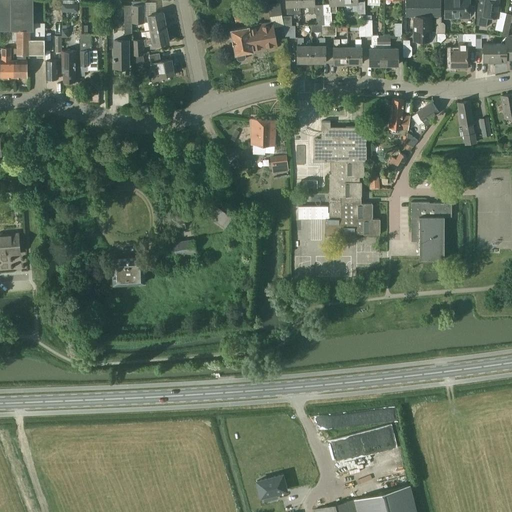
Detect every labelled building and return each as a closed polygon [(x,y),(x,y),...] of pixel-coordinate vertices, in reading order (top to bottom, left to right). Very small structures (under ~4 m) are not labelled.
[(17,48),(17,53),(26,53),(26,54),(37,54),(37,56),(44,56),(44,54),(44,53),(44,23),(33,23),(32,0),(0,0),(0,29),(16,29),(16,31),(17,41),(17,48)] [(300,5),(300,0),(285,0),(286,13),(293,13),(293,5),(300,5)] [(314,0),(300,0),(300,5),(308,5),(309,13),(314,13),(314,5),(314,0)] [(324,25),(329,25),(332,25),(331,12),(337,12),(336,4),(343,3),(343,0),(329,0),(329,4),(322,4),(323,14),(324,25)] [(343,0),(343,3),(344,3),(344,11),(357,11),(358,14),(365,14),(365,1),(358,1),(357,0),(343,0)] [(435,41),(435,33),(435,31),(431,31),(431,16),(436,16),(440,16),(440,0),(405,0),(406,16),(413,16),(413,41),(424,41),(425,42),(426,43),(428,43),(430,43),(431,41),(435,41)] [(445,0),(445,17),(469,18),(469,15),(475,15),(475,5),(469,5),(469,0),(445,0)] [(477,11),(476,25),(487,26),(488,16),(497,17),(496,25),(503,27),(503,25),(506,13),(499,11),(500,6),(497,6),(497,0),(484,0),(483,12),(477,11)] [(282,14),(280,2),(268,4),(270,17),(282,14)] [(70,3),(70,12),(78,12),(78,3),(70,3)] [(150,30),(166,27),(164,12),(147,15),(145,16),(145,5),(132,5),(132,22),(149,22),(150,30)] [(245,12),(234,14),(235,22),(246,20),(245,12)] [(282,16),(284,25),(292,25),(291,16),(282,16)] [(435,31),(435,33),(443,33),(444,33),(444,24),(442,22),(441,22),(441,16),(440,16),(436,16),(435,31)] [(383,65),(383,35),(378,36),(378,35),(372,35),(372,20),(365,20),(365,24),(364,24),(365,36),(371,36),(371,44),(370,44),(370,48),(369,48),(369,65),(383,65)] [(253,50),(277,46),(273,22),(249,27),(249,26),(231,29),(236,54),(237,59),(240,61),(244,60),(246,58),(245,53),(254,51),(253,50)] [(292,25),(284,25),(283,26),(285,38),(295,38),(295,25),(292,25)] [(324,25),(316,25),(311,25),(311,31),(322,31),(322,35),(329,35),(329,25),(324,25)] [(332,25),(329,25),(329,35),(336,35),(336,31),(341,31),(341,25),(332,25)] [(503,25),(503,27),(501,35),(507,36),(510,26),(503,25)] [(169,41),(166,27),(150,30),(152,38),(144,39),(146,46),(169,41)] [(435,41),(437,42),(440,43),(445,37),(445,34),(443,33),(435,33),(435,41)] [(475,34),(462,34),(462,42),(459,42),(459,50),(451,50),(451,52),(449,53),(448,54),(448,56),(450,57),(451,58),(451,66),(467,66),(467,46),(475,46),(475,34)] [(390,35),(383,35),(383,65),(397,65),(398,48),(390,48),(390,35)] [(297,61),(311,61),(311,45),(304,45),(304,37),(297,37),(297,61)] [(319,45),(311,45),(311,61),(325,61),(325,37),(319,37),(319,45)] [(501,43),(494,44),(495,62),(506,62),(506,59),(511,59),(511,37),(506,38),(505,38),(501,42),(501,43)] [(128,38),(114,38),(115,67),(121,67),(121,69),(127,68),(127,67),(129,67),(128,38)] [(355,47),(347,47),(347,63),(361,63),(361,38),(355,38),(355,47)] [(132,39),(132,47),(133,55),(140,55),(143,54),(144,54),(143,39),(132,39)] [(333,63),(347,63),(347,47),(340,47),(340,39),(334,39),(334,47),(332,47),(333,63)] [(412,56),(412,48),(410,46),(410,41),(403,41),(403,50),(403,58),(410,58),(412,56)] [(53,42),(45,42),(46,50),(46,79),(58,78),(58,60),(51,60),(50,50),(53,50),(53,42)] [(483,62),(495,62),(494,44),(483,44),(483,62)] [(14,76),(14,60),(11,60),(11,48),(1,48),(1,60),(1,78),(10,78),(10,76),(14,76)] [(64,82),(68,82),(68,84),(76,84),(75,65),(77,65),(77,50),(69,50),(62,50),(62,73),(63,73),(64,82)] [(80,50),(80,65),(88,65),(88,70),(97,70),(97,50),(88,50),(80,50)] [(159,53),(149,55),(152,70),(150,70),(152,81),(161,79),(160,76),(170,74),(170,75),(176,74),(173,60),(172,60),(171,59),(161,61),(159,53)] [(140,55),(133,55),(133,56),(133,60),(134,65),(145,62),(143,54),(140,55)] [(14,60),(14,76),(18,76),(18,77),(27,77),(27,60),(26,60),(26,56),(17,56),(17,60),(14,60)] [(511,117),(511,93),(501,95),(505,119),(511,117)] [(392,99),(391,111),(389,128),(391,128),(391,131),(393,134),(397,134),(400,132),(400,129),(408,130),(410,115),(402,114),(402,112),(404,99),(392,99)] [(463,128),(459,128),(460,135),(464,135),(466,145),(475,143),(472,126),(473,126),(469,101),(458,103),(462,126),(462,125),(463,128)] [(439,112),(439,111),(432,102),(417,112),(426,126),(432,121),(429,118),(439,112)] [(491,135),(488,117),(480,118),(482,136),(491,135)] [(251,144),(253,144),(253,151),(265,152),(265,145),(275,145),(275,119),(252,119),(251,144)] [(380,235),(380,219),(373,219),(372,204),(362,204),(362,182),(361,182),(360,177),(364,177),(364,162),(367,162),(366,127),(346,126),(346,130),(331,130),(331,121),(321,121),(321,144),(313,143),(314,161),(333,161),(333,173),(329,173),(329,207),(329,219),(325,219),(325,235),(341,235),(341,241),(357,241),(357,234),(363,234),(364,235),(380,235)] [(233,144),(239,132),(235,130),(228,141),(233,144)] [(418,140),(408,133),(407,143),(413,146),(418,140)] [(391,163),(399,168),(407,156),(401,152),(396,159),(394,158),(391,163)] [(288,171),(286,155),(271,156),(273,173),(288,171)] [(370,176),(370,189),(380,189),(379,176),(370,176)] [(302,180),(302,194),(308,194),(308,188),(318,188),(318,180),(302,180)] [(14,191),(9,191),(9,199),(14,198),(19,198),(18,191),(14,191)] [(444,217),(452,217),(452,203),(430,203),(430,202),(411,202),(412,241),(419,241),(419,259),(444,259),(444,217)] [(226,227),(233,218),(215,205),(208,214),(226,227)] [(298,206),(298,218),(328,218),(328,206),(325,206),(311,206),(298,206)] [(188,228),(186,217),(170,219),(172,230),(188,228)] [(0,235),(0,253),(7,253),(7,255),(20,254),(18,234),(0,235)] [(377,236),(358,236),(358,253),(377,253),(377,236)] [(199,261),(196,241),(174,244),(176,257),(183,256),(184,263),(199,261)] [(145,283),(144,258),(113,259),(114,284),(145,283)] [(365,462),(402,453),(398,439),(362,448),(365,462)] [(392,457),(373,460),(375,476),(379,475),(380,481),(406,476),(404,465),(393,467),(392,457)] [(349,468),(359,466),(357,459),(347,462),(349,468)] [(283,474),(257,481),(261,496),(287,490),(283,474)] [(415,511),(408,485),(314,510),(315,511),(415,511)]
